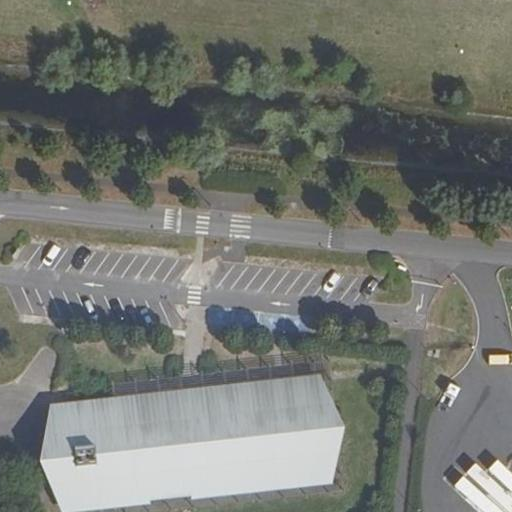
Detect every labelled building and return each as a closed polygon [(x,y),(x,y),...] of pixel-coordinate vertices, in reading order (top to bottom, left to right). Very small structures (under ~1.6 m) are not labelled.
[(311,420),(323,419),(318,375),(293,378),(294,384),(307,383),(311,420)] [(249,383),(113,399),(114,412),(53,419),(58,455),(52,456),(54,466),(59,466),(63,502),(124,495),(124,501),(329,478),(323,419),(311,420),(307,383),(294,384),(293,378),(271,380),(272,386),(249,389),(249,383)] [(272,386),(271,380),(249,383),(249,389),(272,386)] [(114,412),(113,399),(52,406),(53,419),(114,412)] [(63,508),(124,501),(124,495),(63,502),(63,508)]
